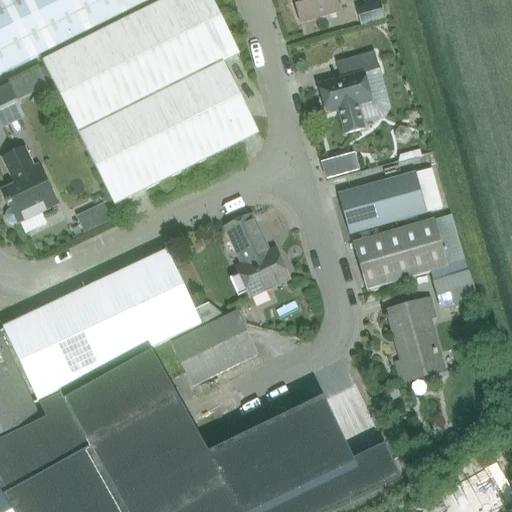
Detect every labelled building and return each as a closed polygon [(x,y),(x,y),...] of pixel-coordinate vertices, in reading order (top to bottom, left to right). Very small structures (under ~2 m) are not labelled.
[(0,0),(0,78),(153,0),(0,0)] [(211,0),(168,0),(163,3),(43,63),(115,207),(243,143),(225,107),(241,99),(224,64),(240,57),(211,0)] [(334,0),(294,0),(300,21),(337,9),(334,0)] [(381,19),(375,0),(373,0),(354,5),(359,24),(381,19)] [(365,129),(359,106),(373,103),(366,76),(381,72),(377,55),(345,63),(349,79),(320,86),(327,115),(339,112),(345,135),(365,129)] [(8,93),(0,96),(0,127),(20,118),(8,93)] [(3,192),(11,210),(9,211),(7,213),(5,217),(7,221),(9,224),(13,226),(16,225),(18,224),(57,205),(37,165),(31,168),(22,149),(2,158),(15,186),(3,192)] [(415,176),(339,197),(349,235),(425,214),(442,210),(431,172),(415,176)] [(109,203),(97,208),(105,224),(116,219),(109,203)] [(270,254),(252,216),(228,228),(245,263),(238,267),(252,296),(290,277),(277,250),(270,254)] [(435,221),(354,244),(367,291),(448,268),(448,267),(465,262),(452,216),(435,221)] [(207,237),(201,239),(201,245),(205,248),(210,246),(211,240),(207,237)] [(167,253),(134,268),(169,342),(202,327),(167,253)] [(169,342),(134,268),(101,284),(136,358),(169,342)] [(433,282),(435,289),(442,311),(476,301),(468,273),(433,282)] [(136,358),(101,284),(69,299),(104,373),(136,358)] [(104,373),(69,299),(36,314),(71,388),(104,373)] [(437,318),(433,302),(390,314),(394,327),(398,327),(400,336),(397,337),(404,363),(399,365),(403,381),(445,369),(432,320),(437,318)] [(193,387),(257,356),(236,313),(172,345),(193,387)] [(71,388),(36,314),(0,331),(0,334),(34,405),(38,403),(38,404),(60,394),(71,388)] [(0,436),(40,418),(34,405),(0,334),(0,436)] [(0,511),(240,511),(152,354),(65,402),(60,394),(38,404),(38,403),(34,405),(40,418),(0,436),(0,511)] [(324,400),(210,455),(241,511),(334,511),(402,479),(386,446),(354,461),(324,400)]
